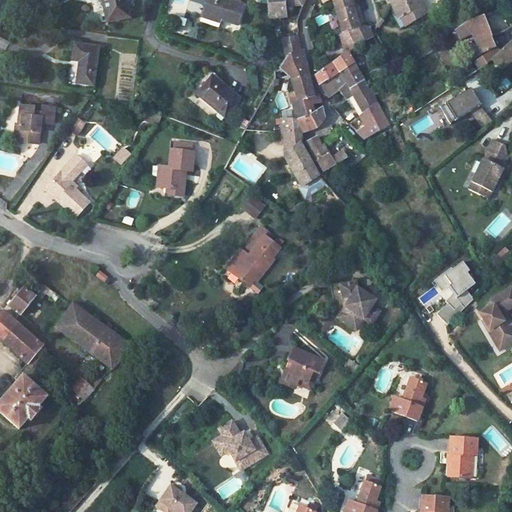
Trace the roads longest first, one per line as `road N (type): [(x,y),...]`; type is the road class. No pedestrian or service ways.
road 1 (residential): [(0,213),(34,235),(108,261),(129,294),(212,370)]
road 2 (unknown): [(205,364),(82,511)]
road 3 (residential): [(308,0),(302,19),(312,72),(333,116),(304,141)]
